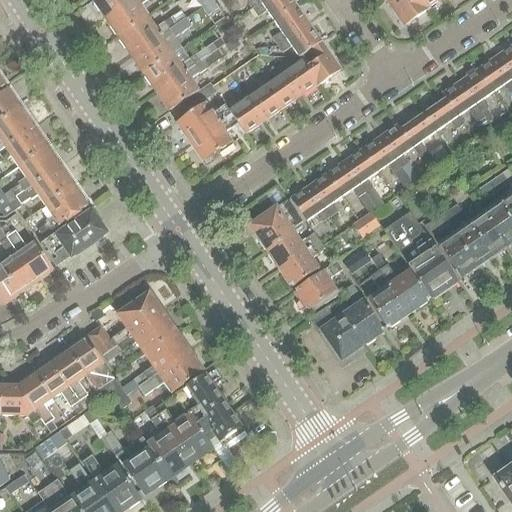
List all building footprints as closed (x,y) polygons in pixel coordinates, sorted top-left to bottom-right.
[(93,0),(92,2),(101,15),(103,14),(105,18),(104,19),(105,20),(133,0),(93,0)] [(108,25),(117,39),(147,18),(139,7),(149,0),(133,0),(105,20),(106,22),(107,21),(110,24),(108,25)] [(213,0),(195,0),(202,9),(212,2),(214,1),(213,0)] [(268,0),(252,0),(247,4),(253,11),(268,0)] [(291,0),(268,0),(253,11),(258,19),(265,13),(272,24),(297,7),(291,0)] [(427,11),(427,10),(420,0),(386,0),(405,26),(427,11)] [(420,0),(427,10),(440,0),(420,0)] [(212,2),(202,9),(207,17),(218,10),(212,2)] [(297,7),(272,24),(280,34),(272,40),(277,47),(309,25),(297,7)] [(129,56),(130,57),(185,19),(180,12),(155,30),(147,18),(117,39),(127,52),(128,51),(131,55),(129,56)] [(134,62),(143,76),(173,55),(165,44),(190,27),(185,19),(130,57),(131,59),(133,58),(135,61),(134,62)] [(309,25),(277,47),(282,54),(290,49),(298,60),(303,56),(310,52),(320,44),(322,43),(309,25)] [(219,40),(206,49),(211,57),(218,52),(224,47),(219,40)] [(224,47),(218,52),(223,59),(236,49),(232,42),(231,42),(224,47)] [(320,44),(310,52),(316,61),(311,65),(310,64),(309,65),(304,68),(316,86),(317,87),(340,72),(320,44)] [(511,46),(495,58),(511,82),(511,46)] [(173,55),(143,76),(152,89),(154,88),(156,91),(155,93),(156,94),(211,57),(206,49),(180,67),(173,55)] [(211,57),(156,94),(157,96),(159,95),(161,98),(159,99),(169,113),(195,95),(198,92),(190,81),(223,59),(218,52),(211,57)] [(303,56),(298,60),(300,63),(304,68),(309,65),(303,56)] [(511,92),(511,82),(495,58),(477,70),(494,94),(504,87),(509,94),(511,92)] [(316,86),(304,68),(300,63),(290,70),(285,63),(278,68),(299,99),(316,86)] [(299,99),(278,68),(270,73),(275,80),(265,87),(281,111),(299,99)] [(486,110),(488,109),(483,101),(494,94),(477,70),(460,82),(481,114),(486,110)] [(259,79),(255,82),(260,90),(265,87),(259,79)] [(441,95),(445,100),(458,119),(469,112),(477,124),(485,118),(481,114),(460,82),(441,95)] [(198,92),(195,95),(201,104),(209,98),(216,93),(212,88),(210,84),(198,92)] [(249,87),(241,93),(263,123),(281,111),(265,87),(260,90),(254,94),(249,87)] [(0,124),(22,109),(12,94),(8,96),(5,92),(0,94),(0,124)] [(231,115),(231,116),(237,125),(245,135),(245,136),(263,123),(241,93),(234,97),(239,104),(228,112),(231,115)] [(464,126),(458,119),(445,100),(423,116),(436,134),(451,124),(456,131),(464,126)] [(196,111),(176,124),(186,138),(187,137),(191,143),(231,116),(231,115),(228,112),(224,106),(212,115),(205,104),(196,111)] [(0,152),(32,131),(29,127),(33,124),(22,109),(0,124),(0,152)] [(486,110),(481,114),(485,118),(488,123),(492,119),(486,110)] [(242,137),(245,135),(237,125),(231,116),(191,143),(195,149),(194,150),(203,164),(205,163),(206,164),(212,160),(211,159),(216,155),(217,156),(218,155),(219,155),(233,146),(225,134),(234,127),(242,137)] [(436,134),(423,116),(401,131),(414,150),(419,157),(427,152),(421,144),(436,134)] [(414,150),(401,131),(397,126),(379,138),(401,170),(408,165),(403,157),(414,150)] [(0,152),(0,165),(3,163),(4,165),(10,160),(17,169),(49,148),(48,147),(38,132),(35,135),(32,131),(0,152)] [(379,138),(362,151),(378,174),(388,167),(394,175),(401,170),(379,138)] [(17,185),(3,195),(9,204),(18,198),(23,194),(58,170),(56,165),(59,163),(49,148),(17,169),(24,180),(17,185)] [(348,160),(343,164),(375,211),(384,205),(368,181),(378,174),(362,151),(348,160)] [(427,152),(419,157),(429,172),(437,167),(427,152)] [(353,192),(363,206),(369,215),(371,214),(375,211),(343,164),(325,176),(341,199),(351,193),(353,192)] [(401,170),(412,186),(412,185),(416,183),(419,181),(408,165),(401,170)] [(9,204),(0,209),(0,212),(4,218),(21,207),(29,201),(30,202),(37,198),(44,208),(75,186),(65,171),(61,174),(58,170),(23,194),(18,198),(9,204)] [(393,198),(398,196),(404,191),(407,189),(412,186),(401,170),(394,175),(400,184),(389,191),(393,198)] [(511,175),(508,170),(494,180),(501,190),(511,182),(511,175)] [(308,188),(329,219),(336,214),(331,206),(341,199),(325,176),(308,188)] [(494,180),(479,190),(486,201),(501,190),(494,180)] [(416,183),(412,185),(412,186),(407,189),(413,196),(421,191),(416,183)] [(32,235),(39,245),(39,244),(40,245),(48,239),(82,217),(88,212),(85,209),(82,204),(86,201),(75,186),(44,208),(51,219),(44,223),(46,225),(37,231),(32,235)] [(290,200),(306,223),(317,216),(322,224),(329,219),(308,188),(290,200)] [(0,190),(0,209),(9,204),(3,195),(0,190)] [(511,191),(482,212),(506,247),(510,244),(511,245),(511,191)] [(302,224),(287,202),(250,227),(258,238),(256,239),(265,253),(292,235),(291,232),(301,225),(302,224)] [(262,211),(257,204),(249,210),(254,216),(262,211)] [(458,205),(442,216),(449,226),(465,215),(458,205)] [(48,239),(40,245),(56,268),(71,257),(71,258),(73,256),(74,256),(103,236),(102,235),(104,234),(103,231),(104,230),(92,213),(91,213),(90,211),(88,212),(82,217),(48,239)] [(455,273),(460,281),(462,280),(461,278),(465,275),(466,277),(478,269),(477,267),(489,258),(491,260),(502,252),(501,250),(506,247),(482,212),(469,221),(465,215),(449,226),(448,227),(452,233),(436,244),(456,273),(455,273)] [(237,216),(243,225),(247,222),(242,213),(237,216)] [(363,239),(380,227),(371,214),(369,215),(354,225),(363,239)] [(442,216),(426,227),(433,237),(448,227),(449,226),(442,216)] [(301,225),(291,232),(292,235),(265,253),(275,267),(277,266),(280,270),(319,243),(314,235),(301,243),(297,236),(305,231),(301,225)] [(12,235),(6,226),(0,229),(0,230),(6,239),(12,235)] [(53,270),(34,244),(27,250),(15,232),(12,235),(6,239),(37,281),(40,279),(41,281),(53,272),(52,271),(53,270)] [(431,301),(431,302),(447,291),(446,288),(456,281),(423,233),(409,242),(420,259),(408,268),(409,270),(431,301)] [(10,259),(0,266),(20,295),(33,287),(31,285),(35,282),(36,284),(38,283),(37,281),(6,239),(0,244),(0,243),(0,245),(4,252),(10,259)] [(291,290),(299,284),(320,270),(313,260),(325,251),(319,243),(280,270),(282,274),(281,275),(291,290)] [(371,260),(366,253),(364,250),(355,257),(362,267),(381,294),(368,303),(387,331),(403,320),(401,319),(406,316),(407,317),(409,316),(371,260)] [(431,301),(409,270),(396,279),(388,267),(387,268),(378,255),(371,260),(409,316),(411,315),(410,313),(414,310),(415,312),(431,301)] [(355,257),(343,265),(351,275),(362,267),(355,257)] [(306,314),(314,308),(337,292),(329,280),(342,272),(336,263),(292,293),(294,295),(296,294),(298,297),(296,299),(306,314)] [(0,303),(1,303),(1,305),(5,305),(20,295),(0,266),(0,268),(0,269),(0,268),(0,303)] [(351,287),(343,292),(353,307),(351,308),(341,315),(364,348),(379,338),(377,335),(381,333),(383,336),(385,334),(379,326),(353,286),(351,287)] [(128,329),(109,342),(113,349),(118,346),(163,314),(163,313),(161,314),(158,311),(160,309),(150,295),(149,297),(148,296),(120,316),(128,329)] [(343,363),(351,357),(357,353),(355,350),(361,347),(362,349),(364,348),(341,315),(334,304),(312,318),(343,363)] [(99,310),(90,315),(95,322),(103,317),(99,310)] [(145,355),(177,333),(167,320),(165,321),(162,317),(164,316),(163,314),(118,346),(123,353),(137,343),(145,355)] [(102,357),(113,349),(109,342),(100,330),(89,337),(102,357)] [(138,389),(190,353),(189,351),(187,353),(184,349),(186,347),(177,333),(145,355),(154,367),(133,382),(138,389)] [(80,341),(67,350),(87,378),(94,373),(99,380),(102,379),(108,388),(98,394),(104,402),(112,397),(120,390),(91,348),(87,341),(85,338),(84,338),(84,339),(85,340),(81,343),(80,341)] [(118,346),(113,349),(102,357),(107,364),(123,353),(118,346)] [(77,384),(87,378),(67,350),(55,359),(56,360),(51,363),(79,403),(85,400),(87,398),(77,384)] [(165,384),(172,394),(203,373),(194,359),(192,360),(189,356),(191,354),(190,353),(138,389),(144,398),(165,384)] [(46,365),(33,373),(52,401),(60,396),(65,403),(67,402),(72,409),(79,403),(51,363),(47,366),(46,365)] [(44,407),(52,401),(33,373),(21,382),(22,384),(18,387),(40,422),(44,427),(51,422),(54,421),(44,407)] [(176,397),(189,415),(194,423),(222,404),(204,377),(176,397)] [(120,390),(125,398),(138,389),(133,382),(120,390)] [(27,419),(27,418),(33,427),(40,422),(18,387),(13,386),(13,384),(0,384),(0,386),(0,402),(0,418),(27,419)] [(120,390),(112,397),(122,411),(130,405),(125,398),(120,390)] [(79,403),(85,411),(90,407),(85,400),(79,403)] [(72,409),(77,416),(85,411),(79,403),(72,409)] [(194,423),(213,450),(223,443),(234,436),(233,434),(238,431),(239,432),(242,430),(233,417),(232,418),(222,404),(194,423)] [(175,425),(162,406),(155,411),(191,464),(190,461),(196,457),(198,459),(212,449),(213,450),(194,423),(189,415),(175,425)] [(159,436),(146,445),(169,478),(184,468),(182,467),(189,462),(190,464),(191,464),(155,411),(146,417),(159,436)] [(89,412),(83,417),(89,426),(96,422),(89,412)] [(83,417),(66,428),(73,438),(89,426),(83,417)] [(44,427),(50,435),(57,430),(51,422),(44,427)] [(66,428),(58,434),(65,443),(73,438),(66,428)] [(142,439),(142,440),(123,452),(110,433),(102,439),(116,459),(116,458),(143,496),(144,496),(145,498),(148,496),(146,494),(150,491),(152,493),(154,492),(170,481),(168,479),(169,478),(146,445),(142,439)] [(41,446),(35,450),(43,460),(49,456),(66,444),(65,443),(58,434),(51,438),(41,446)] [(223,443),(213,450),(232,477),(242,471),(225,446),(223,443)] [(0,460),(2,464),(5,472),(8,478),(17,473),(10,456),(0,455),(0,460)] [(124,511),(141,501),(118,467),(104,476),(91,458),(80,466),(112,511),(119,511),(123,510),(124,511)] [(81,492),(70,500),(77,511),(112,511),(80,466),(68,474),(81,492)] [(511,468),(511,469),(510,466),(509,467),(511,469),(508,471),(505,471),(499,475),(499,478),(496,480),(500,486),(499,487),(502,491),(503,490),(510,501),(510,504),(511,507),(511,468)] [(0,475),(0,488),(10,482),(8,478),(5,472),(0,475)] [(38,494),(49,511),(77,511),(70,500),(69,500),(56,481),(38,494)] [(13,484),(4,490),(9,497),(17,491),(13,484)]
